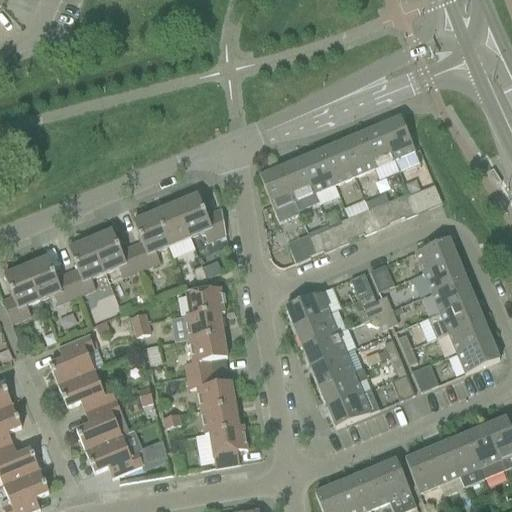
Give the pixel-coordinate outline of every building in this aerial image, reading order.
[(379,127),(378,128),(394,165),(398,177),(419,168),(400,122),(386,128),(388,132),(382,134),(379,127)] [(394,165),(378,128),(377,128),(380,135),(375,137),(373,133),(360,139),(374,173),(394,165)] [(374,173),(360,139),(346,144),(348,149),(343,151),(340,144),(339,144),(354,181),(374,173)] [(354,181),(339,144),(338,145),(341,152),(335,154),(333,150),(320,155),(334,190),(354,181)] [(334,190),(320,155),(306,161),(308,165),(303,167),(300,160),(299,161),(314,198),(334,190)] [(299,164),(280,172),(294,206),(298,216),(318,207),(314,198),(299,161),(298,161),(299,164)] [(258,178),(265,195),(258,198),(264,233),(299,218),(294,206),(280,172),(266,178),(268,182),(263,184),(260,177),(258,178)] [(441,207),(433,188),(408,199),(416,217),(441,207)] [(384,198),(364,206),(367,214),(375,232),(395,224),(390,211),(384,198)] [(225,239),(221,214),(206,220),(197,199),(176,208),(190,242),(202,237),(207,247),(225,239)] [(416,217),(408,199),(397,204),(398,207),(390,211),(395,224),(403,221),(404,222),(416,217)] [(190,242),(176,208),(154,217),(168,251),(190,242)] [(375,232),(367,214),(347,222),(355,241),(363,237),(364,239),(376,234),(375,232)] [(168,251),(154,217),(133,226),(141,247),(131,251),(140,274),(159,266),(155,256),(168,251)] [(355,241),(347,222),(337,226),(337,225),(327,229),(336,251),(349,246),(348,244),(355,241)] [(327,229),(307,237),(308,239),(316,258),(322,255),(323,256),(336,251),(327,229)] [(140,274),(131,251),(120,255),(111,234),(90,243),(104,278),(118,272),(122,282),(140,274)] [(308,239),(286,248),(295,268),(295,269),(309,263),(308,261),(316,258),(308,239)] [(104,278),(90,243),(68,252),(77,273),(66,278),(76,301),(95,293),(93,289),(90,283),(104,278)] [(414,257),(423,278),(460,263),(459,262),(452,265),(450,259),(454,257),(448,243),(414,257)] [(76,301),(66,278),(56,282),(47,261),(25,270),(39,304),(53,299),(57,309),(76,301)] [(460,264),(460,263),(423,278),(431,298),(465,284),(459,270),(455,272),(453,267),(460,264)] [(39,304),(25,270),(3,279),(12,300),(2,305),(11,328),(30,320),(26,310),(39,304)] [(193,273),(198,287),(208,283),(203,270),(193,273)] [(384,270),(369,276),(378,297),(393,290),(384,270)] [(364,278),(350,284),(358,305),(372,299),(364,278)] [(471,297),(465,284),(431,298),(439,318),(476,302),(476,301),(469,304),(466,299),(471,297)] [(185,298),(189,320),(189,322),(219,317),(220,318),(224,317),(220,292),(185,298)] [(319,297),(284,311),(293,331),(290,332),(290,333),(327,318),(319,298),(319,297)] [(372,299),(358,305),(367,325),(376,321),(383,318),(378,304),(375,305),(372,299)] [(386,301),(378,304),(383,318),(392,315),(386,301)] [(448,338),(482,324),(476,310),(472,312),(470,306),(477,303),(476,302),(439,318),(428,323),(436,343),(448,338)] [(392,315),(383,318),(389,332),(397,328),(392,315)] [(223,339),(220,318),(219,317),(189,322),(189,320),(184,321),(188,345),(223,339)] [(327,318),(290,333),(291,334),(294,333),(302,352),(336,338),(327,318)] [(383,318),(376,321),(380,330),(382,335),(389,332),(383,318)] [(130,323),(133,332),(147,329),(144,319),(130,323)] [(488,337),(482,324),(448,338),(456,358),(490,344),(493,342),(493,341),(485,344),(483,339),(488,337)] [(149,339),(147,329),(133,332),(135,342),(149,339)] [(307,373),(344,358),(336,338),(302,352),(307,366),(312,364),(314,369),(307,372),(307,373)] [(62,363),(49,369),(58,390),(101,373),(101,372),(102,372),(88,339),(57,352),(62,363)] [(227,362),(223,339),(188,345),(192,368),(185,369),(187,381),(227,375),(225,363),(227,362)] [(398,343),(404,356),(411,353),(406,339),(398,343)] [(493,343),(493,342),(456,358),(465,378),(499,364),(493,350),(489,352),(486,346),(493,343)] [(384,349),(386,354),(377,357),(381,366),(389,362),(397,359),(391,345),(384,349)] [(417,367),(411,353),(404,356),(410,370),(417,367)] [(318,392),(352,377),(344,358),(307,373),(307,374),(315,371),(317,377),(313,378),(318,392)] [(397,359),(389,362),(398,382),(406,379),(397,359)] [(438,390),(430,371),(429,369),(411,377),(420,397),(438,390)] [(105,402),(102,394),(95,379),(102,376),(101,373),(58,390),(67,412),(80,407),(85,418),(115,405),(113,398),(105,402)] [(361,398),(356,387),(367,383),(364,373),(352,377),(318,392),(324,405),(328,404),(330,409),(323,412),(324,413),(361,398)] [(229,386),(227,375),(187,381),(189,394),(196,392),(200,415),(235,410),(231,386),(229,386)] [(399,406),(414,400),(406,379),(398,382),(391,385),(399,406)] [(0,414),(12,410),(3,388),(0,389),(0,414)] [(150,392),(138,395),(142,410),(153,407),(150,392)] [(361,398),(324,413),(324,414),(327,413),(335,433),(379,414),(370,394),(361,398)] [(129,437),(115,405),(85,418),(89,429),(76,435),(85,456),(129,437)] [(0,453),(12,448),(8,437),(21,431),(12,410),(0,414),(0,453)] [(238,431),(235,410),(200,415),(204,439),(209,439),(208,437),(238,432),(238,431)] [(165,433),(180,430),(177,419),(163,423),(165,433)] [(485,427),(484,427),(503,474),(511,470),(511,436),(506,421),(491,428),(493,432),(488,434),(485,427)] [(503,474),(484,427),(483,428),(486,435),(480,437),(479,433),(465,438),(484,483),(503,474)] [(243,430),(238,431),(238,432),(208,437),(209,439),(212,453),(215,472),(239,468),(237,456),(247,455),(243,430)] [(129,437),(85,456),(94,478),(107,472),(112,483),(143,470),(137,456),(142,454),(134,435),(129,437)] [(484,483),(465,438),(451,444),(453,448),(448,451),(445,444),(444,444),(459,481),(464,491),(484,483)] [(459,481),(444,444),(443,444),(446,451),(441,454),(439,449),(425,455),(440,489),(459,481)] [(12,448),(0,453),(0,484),(3,490),(39,475),(31,453),(17,459),(12,448)] [(440,489),(425,455),(412,461),(413,465),(408,467),(405,460),(403,461),(419,498),(440,489)] [(375,469),(374,470),(389,506),(391,511),(414,511),(416,511),(396,464),(381,470),(383,474),(378,476),(375,469)] [(368,511),(375,511),(389,506),(374,470),(373,470),(376,477),(370,479),(369,475),(355,481),(368,511)] [(39,475),(3,490),(10,509),(3,511),(2,511),(38,511),(35,502),(48,497),(39,475)] [(335,486),(334,486),(344,511),(368,511),(355,481),(341,486),(343,490),(338,493),(335,486)] [(329,492),(314,498),(320,511),(344,511),(334,486),(333,486),(336,494),(330,496),(329,492)]
